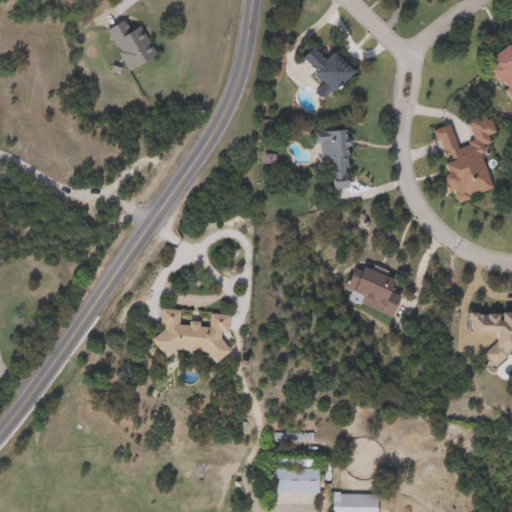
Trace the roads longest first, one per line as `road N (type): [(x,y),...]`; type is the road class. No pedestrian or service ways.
road 1 (tertiary): [(248,0),(224,113),(0,429)]
road 2 (residential): [(346,0),(398,54),(402,152),(424,218),(453,247),(511,260)]
